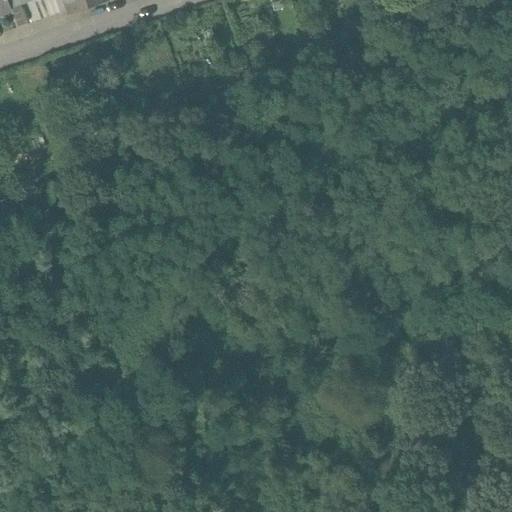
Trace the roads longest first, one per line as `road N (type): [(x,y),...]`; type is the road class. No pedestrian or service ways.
road 1 (unknown): [(100,320),(167,247),(299,156),(371,124),(511,81)]
road 2 (residential): [(0,62),(183,0)]
road 3 (unknown): [(107,329),(57,381),(0,415)]
